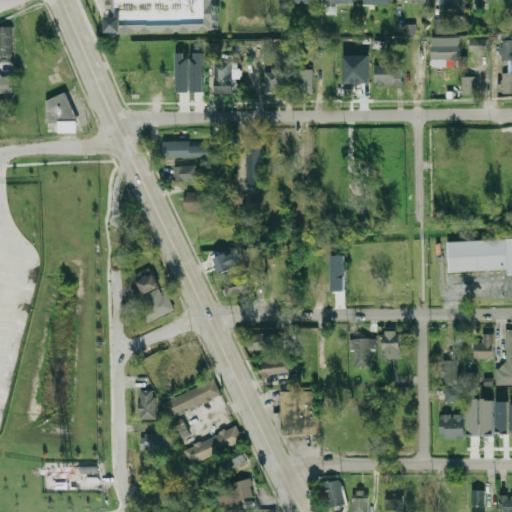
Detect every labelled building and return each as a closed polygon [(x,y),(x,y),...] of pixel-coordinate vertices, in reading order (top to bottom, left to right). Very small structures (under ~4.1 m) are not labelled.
[(217,0),(218,29),(115,30),(115,0),(217,0)] [(353,3),(352,0),(324,0),(325,14),(336,14),(336,4),(353,3)] [(440,0),(440,9),(465,9),(465,0),(440,0)] [(435,19),(435,34),(456,33),(456,18),(435,19)] [(0,26),(0,55),(12,55),(12,26),(0,26)] [(487,38),(472,36),(471,51),(486,53),(487,38)] [(511,40),(502,40),(502,61),(511,61),(511,40)] [(460,43),(433,43),(433,60),(460,60),(460,43)] [(191,58),(196,58),(196,52),(204,52),(204,91),(191,91),(191,58)] [(176,53),(185,53),(185,58),(189,58),(189,92),(176,92),(176,53)] [(344,55),(344,83),(370,83),(370,55),(344,55)] [(402,86),(402,64),(375,64),(375,86),(402,86)] [(215,93),(233,93),(233,66),(215,66),(215,93)] [(314,69),(299,69),(299,93),(314,93),(314,69)] [(281,70),(265,70),(265,93),(281,93),(281,70)] [(511,72),(502,72),(502,93),(511,93),(511,72)] [(0,93),(12,93),(12,75),(0,75),(0,93)] [(476,77),(462,77),(462,94),(476,94),(476,77)] [(46,101),(47,122),(59,122),(59,132),(78,132),(78,123),(80,122),(66,92),(46,101)] [(493,165),(511,165),(511,135),(493,135),(493,165)] [(200,151),(199,136),(171,138),(172,153),(200,151)] [(263,187),(263,144),(246,144),(246,187),(263,187)] [(312,144),(300,144),(300,168),(312,168),(312,144)] [(482,182),(482,147),(468,147),(468,192),(478,192),(478,182),(482,182)] [(175,165),(175,181),(198,181),(198,165),(175,165)] [(186,211),(212,211),(212,191),(186,191),(186,211)] [(511,237),(448,241),(449,272),(511,269),(511,237)] [(228,297),(246,288),(228,252),(204,264),(207,270),(216,265),(224,279),(220,281),(228,297)] [(153,320),(173,312),(155,269),(135,278),(153,320)] [(511,329),(505,329),(506,368),(496,368),(496,385),(511,384),(511,329)] [(483,343),(475,343),(475,358),(493,358),(493,333),(483,333),(483,343)] [(383,353),(399,353),(399,335),(383,335),(383,353)] [(270,347),(268,337),(250,341),(252,351),(270,347)] [(374,338),(353,338),(353,367),(374,367),(374,338)] [(187,369),(175,375),(180,384),(207,370),(192,340),(176,348),(187,369)] [(260,375),(291,374),(290,360),(259,361),(260,375)] [(443,385),(460,385),(460,361),(443,361),(443,385)] [(155,394),(151,395),(143,372),(131,376),(142,411),(158,406),(155,394)] [(162,403),(169,419),(221,395),(214,379),(162,403)] [(446,402),(462,401),(462,387),(445,388),(446,402)] [(281,391),(281,433),(320,433),(320,391),(281,391)] [(467,399),(468,436),(480,436),(480,399),(467,399)] [(482,436),(494,436),(494,399),(481,399),(482,436)] [(509,432),(508,401),(497,401),(497,432),(509,432)] [(465,438),(465,413),(440,413),(440,438),(465,438)] [(189,463),(244,442),(238,426),(183,447),(189,463)] [(141,449),(171,449),(171,433),(141,433),(141,449)] [(243,446),(219,457),(225,471),(250,459),(243,446)] [(255,496),(250,479),(207,490),(211,507),(255,496)] [(323,483),(330,508),(346,504),(339,479),(323,483)] [(484,489),(473,489),(473,506),(484,506),(484,489)] [(368,511),(368,490),(353,490),(353,511),(368,511)] [(386,509),(402,509),(402,493),(385,493),(386,509)] [(511,511),(511,494),(501,494),(501,511),(511,511)] [(468,511),(468,500),(457,500),(457,511),(468,511)]
